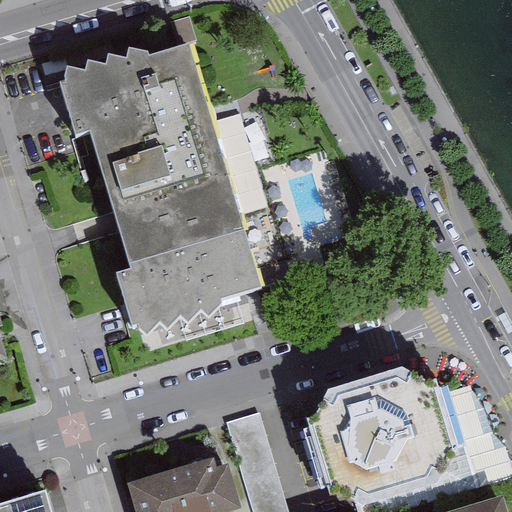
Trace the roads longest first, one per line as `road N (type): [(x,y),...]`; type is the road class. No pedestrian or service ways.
road 1 (residential): [(467,307),(391,337),(72,429)]
road 2 (residential): [(299,0),(467,307)]
road 3 (residential): [(72,429),(0,179)]
road 4 (primary): [(136,0),(0,39)]
